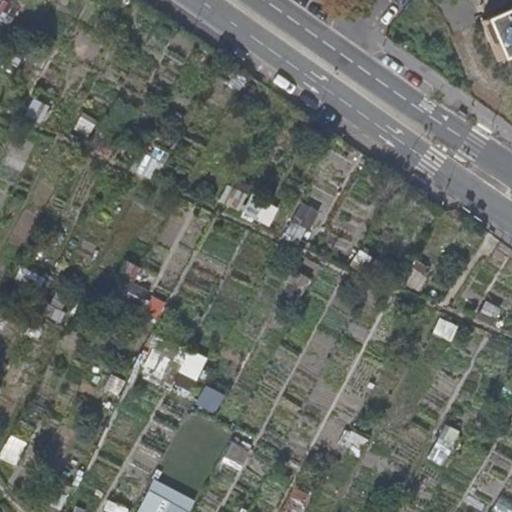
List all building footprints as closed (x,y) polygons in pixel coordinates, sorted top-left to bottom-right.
[(494,53),(498,57),(511,52),(511,10),(482,20),(494,53)] [(45,123),(51,105),(32,99),(26,118),(45,123)] [(229,185),(219,204),(239,214),(249,195),(229,185)] [(251,196),(244,216),(272,227),(280,207),(251,196)] [(299,202),(287,238),(308,245),(319,209),(299,202)] [(441,317),(434,333),(453,341),(460,325),(441,317)] [(142,372),(162,380),(173,357),(153,348),(142,372)] [(194,394),(208,358),(185,348),(171,385),(194,394)] [(197,405),(218,415),(227,395),(206,386),(197,405)] [(444,425),(432,460),(449,465),(461,430),(444,425)] [(341,451),(359,461),(370,440),(352,431),(341,451)] [(10,435),(1,460),(20,467),(29,442),(10,435)] [(239,469),(247,448),(233,442),(224,463),(239,469)] [(190,511),(196,499),(153,481),(140,511),(190,511)] [(511,511),(511,502),(501,499),(495,511),(511,511)] [(88,511),(90,509),(73,501),(67,511),(88,511)]
